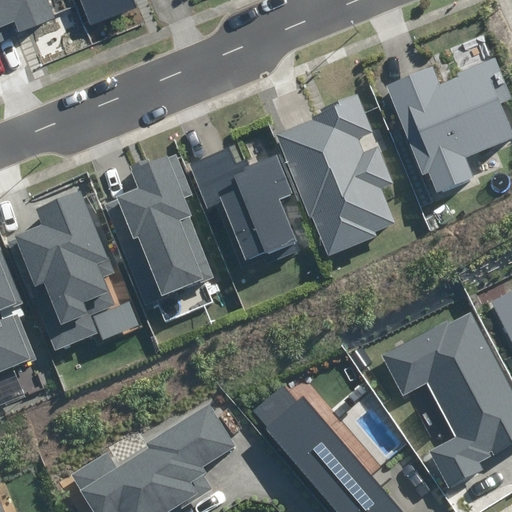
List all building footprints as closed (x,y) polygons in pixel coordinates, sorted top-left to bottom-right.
[(0,0),(0,40),(4,39),(0,30),(0,27),(15,21),(19,31),(55,16),(48,0),(0,0)] [(79,0),(90,26),(137,7),(133,0),(79,0)] [(431,172),(439,193),(475,178),(466,156),(511,138),(511,132),(501,103),(511,98),(496,57),(457,72),(459,78),(439,86),(432,67),(386,85),(422,176),(431,172)] [(329,255),(375,238),(372,231),(395,223),(381,187),(392,182),(379,148),(365,153),(359,137),(372,133),(357,94),(319,109),(322,117),(277,134),(309,217),(313,215),(329,255)] [(216,206),(241,267),(262,258),(264,264),(301,249),(281,200),(293,195),(277,156),(251,167),(247,159),(237,163),(230,147),(188,164),(207,210),(216,206)] [(146,305),(214,278),(183,200),(193,196),(176,154),(150,164),(146,156),(129,162),(140,189),(106,203),(146,305)] [(9,242),(54,350),(97,333),(90,315),(115,305),(104,278),(118,273),(84,189),(37,208),(43,223),(15,234),(17,239),(9,242)] [(0,373),(35,360),(17,313),(0,319),(0,312),(22,303),(0,247),(0,373)] [(511,292),(493,303),(511,341),(511,292)] [(511,451),(511,396),(471,319),(387,363),(402,392),(429,378),(461,439),(432,454),(450,488),(482,472),(475,459),(498,447),(502,456),(511,451)] [(253,412),(337,511),(401,511),(303,396),(297,401),(285,386),(253,412)] [(238,447),(212,406),(118,467),(109,452),(70,476),(93,511),(173,511),(202,493),(198,486),(212,476),(207,468),(238,447)] [(11,511),(5,496),(0,498),(0,511),(11,511)]
